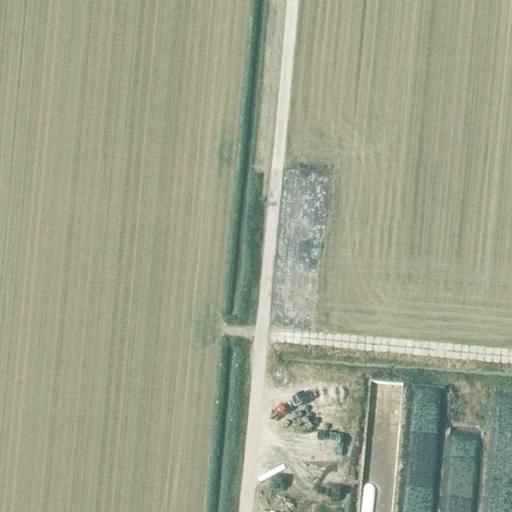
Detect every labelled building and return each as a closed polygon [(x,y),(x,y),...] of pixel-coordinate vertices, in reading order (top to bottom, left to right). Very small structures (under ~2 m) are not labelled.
[(338,412),(338,390),(314,389),(313,411),(338,412)] [(411,423),(423,422),(422,389),(402,390),(403,414),(411,414),(411,423)] [(504,446),(505,400),(481,399),(480,445),(504,446)] [(376,403),(358,403),(357,447),(375,448),(376,403)] [(457,511),(459,433),(436,433),(435,511),(457,511)]
